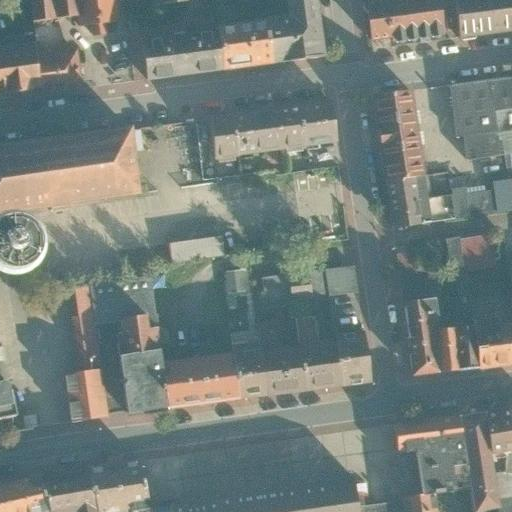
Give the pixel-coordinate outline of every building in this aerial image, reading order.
[(31,0),(34,24),(78,21),(79,29),(92,28),(92,37),(107,36),(107,27),(120,26),(117,0),(31,0)] [(200,3),(200,0),(153,0),(155,10),(200,3)] [(289,0),(292,19),(272,22),(278,68),(330,61),(321,0),(289,0)] [(438,0),(364,0),(364,1),(361,4),(360,7),(360,11),(362,14),(366,16),(370,44),(444,34),(438,0)] [(457,0),(463,38),(493,33),(488,0),(457,0)] [(488,0),(493,33),(511,30),(511,23),(508,0),(488,0)] [(272,22),(220,29),(221,34),(226,75),(278,68),(272,22)] [(226,75),(221,34),(142,44),(147,85),(226,75)] [(33,46),(0,50),(0,99),(40,94),(34,51),(33,46)] [(69,47),(34,51),(40,94),(84,87),(78,51),(70,52),(69,47)] [(511,81),(448,90),(455,141),(462,140),(465,163),(509,156),(511,181),(511,81)] [(409,94),(374,99),(387,185),(421,180),(409,94)] [(338,149),(333,104),(213,119),(219,163),(338,149)] [(0,223),(150,202),(139,131),(0,151),(0,223)] [(421,180),(387,185),(394,230),(451,220),(449,198),(429,201),(426,179),(421,180)] [(448,191),(449,198),(451,220),(467,217),(464,197),(463,189),(448,191)] [(502,191),(464,197),(467,217),(505,212),(502,191)] [(49,260),(49,254),(47,249),(45,244),(42,239),(39,235),(35,232),(30,229),(25,228),(20,227),(15,227),(10,228),(5,229),(0,232),(0,231),(0,284),(4,287),(10,289),(16,290),(21,290),(27,289),(32,286),(36,283),(40,280),(44,275),(46,270),(48,265),(49,260)] [(223,239),(171,245),(173,265),(225,259),(223,239)] [(464,304),(459,239),(446,240),(451,305),(464,304)] [(129,251),(133,284),(147,282),(146,269),(173,265),(171,245),(129,251)] [(417,253),(396,255),(399,278),(420,275),(417,253)] [(359,295),(356,268),(262,279),(267,311),(294,307),(293,302),(359,295)] [(244,272),(226,274),(228,295),(246,293),(244,272)] [(133,284),(90,289),(95,328),(122,324),(150,322),(152,334),(161,333),(154,281),(147,282),(133,284)] [(95,328),(90,289),(75,291),(78,320),(71,320),(78,374),(101,371),(95,328)] [(436,374),(431,338),(429,328),(436,327),(432,301),(399,306),(409,377),(436,374)] [(511,361),(511,327),(496,330),(495,321),(469,325),(471,333),(476,367),(511,361)] [(118,336),(121,364),(165,359),(161,333),(152,334),(150,322),(122,324),(124,336),(118,336)] [(476,367),(471,333),(452,336),(456,370),(476,367)] [(337,340),(338,346),(343,382),(372,379),(366,336),(337,340)] [(456,370),(452,336),(431,338),(436,374),(456,370)] [(338,346),(265,355),(269,392),(343,382),(338,346)] [(269,392),(265,355),(237,359),(241,395),(269,392)] [(171,404),(166,367),(165,359),(121,364),(127,409),(171,404)] [(241,395),(237,359),(166,367),(171,404),(241,395)] [(108,418),(101,375),(64,380),(71,423),(108,418)] [(11,382),(1,383),(0,383),(0,431),(20,428),(11,382)] [(511,450),(511,407),(502,409),(508,444),(509,451),(511,450)] [(508,444),(502,409),(482,412),(487,448),(508,444)] [(487,448),(482,412),(454,416),(465,490),(469,511),(495,506),(490,472),(487,448)] [(465,490),(454,416),(391,423),(395,450),(408,448),(414,497),(433,494),(465,490)] [(100,511),(150,511),(140,463),(93,472),(100,511)] [(357,469),(169,497),(171,511),(393,511),(392,500),(362,504),(357,469)] [(511,511),(511,481),(510,469),(490,472),(495,506),(496,511),(511,511)] [(100,511),(93,472),(40,481),(47,511),(100,511)] [(47,511),(40,481),(24,484),(30,511),(47,511)] [(0,511),(30,511),(24,484),(0,488),(0,511)] [(435,511),(433,494),(414,497),(392,500),(393,511),(435,511)]
